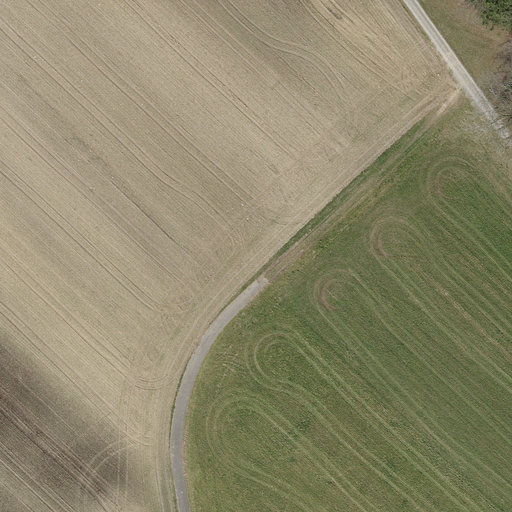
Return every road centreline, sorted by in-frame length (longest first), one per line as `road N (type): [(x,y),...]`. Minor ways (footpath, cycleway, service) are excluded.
road 1 (track): [(189,511),(176,442),(179,407),(205,343),(464,82)]
road 2 (track): [(511,149),(407,0)]
